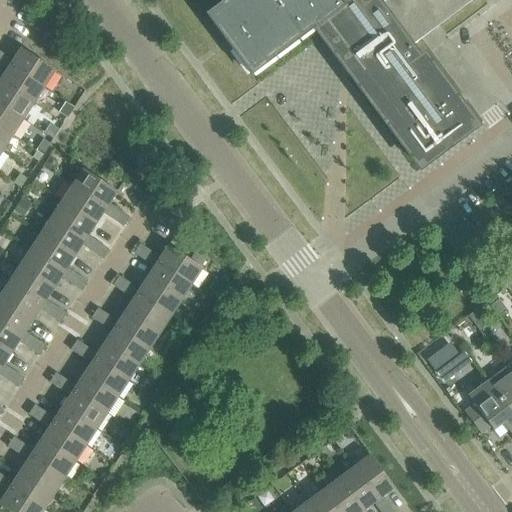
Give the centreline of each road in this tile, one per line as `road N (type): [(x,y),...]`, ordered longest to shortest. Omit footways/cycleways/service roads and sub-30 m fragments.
road 1 (residential): [(481,507),(100,0)]
road 2 (residential): [(0,437),(135,226)]
